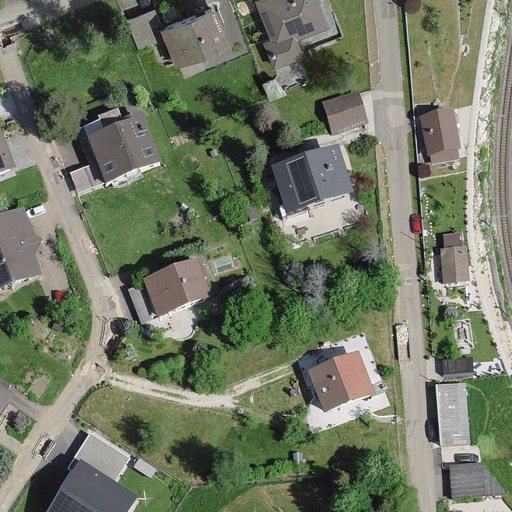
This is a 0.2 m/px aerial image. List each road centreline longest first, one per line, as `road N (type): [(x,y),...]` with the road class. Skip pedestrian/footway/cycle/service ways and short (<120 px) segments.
road 1 (unclassified): [(0,505),(96,360),(103,335),(99,289),(0,36)]
road 2 (unclassified): [(381,0),(422,511)]
